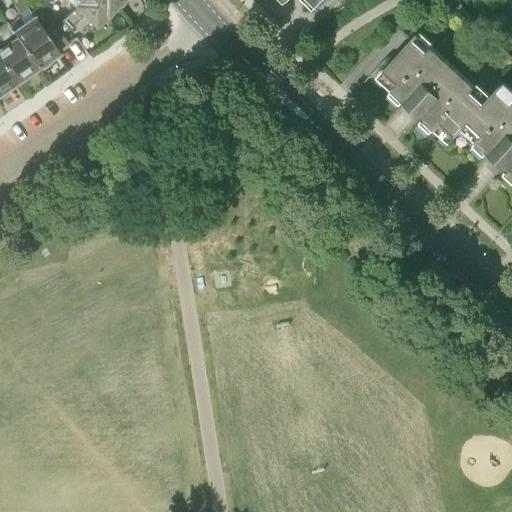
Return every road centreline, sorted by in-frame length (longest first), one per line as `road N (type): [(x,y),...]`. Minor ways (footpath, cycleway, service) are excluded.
road 1 (residential): [(511,302),(216,19)]
road 2 (residential): [(0,175),(216,19)]
